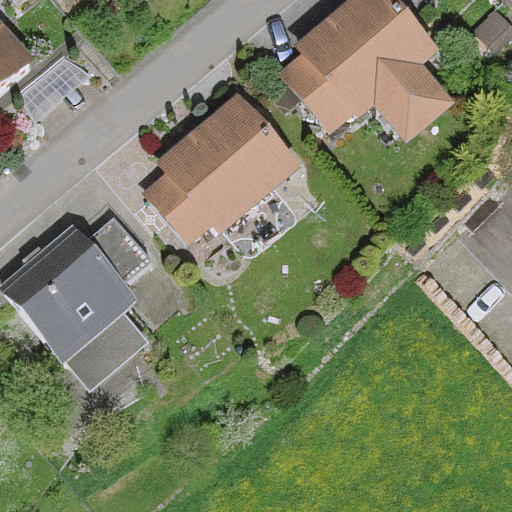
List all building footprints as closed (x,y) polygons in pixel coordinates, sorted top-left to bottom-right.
[(406,77),(427,60),(376,0),(373,0),(345,23),(333,25),(328,37),(298,62),(302,66),(279,85),(324,140),(347,120),(350,124),(371,106),(403,145),(438,116),(406,77)] [(474,39),(491,57),(509,40),(492,22),(474,39)] [(0,97),(25,75),(0,46),(0,97)] [(259,200),(289,175),(237,114),(207,139),(195,141),(190,153),(160,178),(167,186),(143,205),(182,252),(205,232),(212,240),(241,215),(254,213),(259,200)] [(118,299),(148,274),(110,228),(79,253),(70,241),(0,299),(58,369),(127,311),(118,299)]
